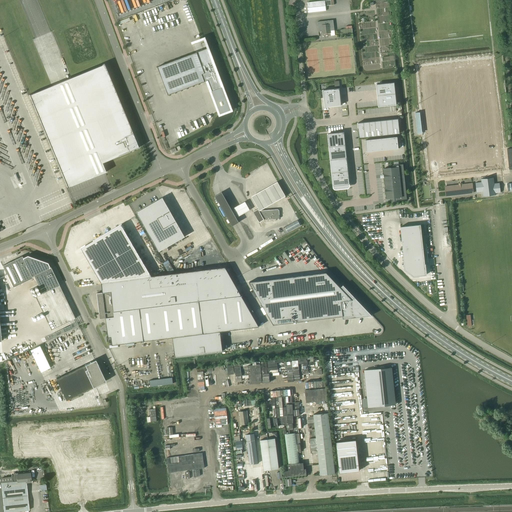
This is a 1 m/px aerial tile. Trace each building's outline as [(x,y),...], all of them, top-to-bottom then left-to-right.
[(307,3),(308,12),(308,13),(326,11),(325,1),(307,3)] [(317,22),(319,32),(323,32),(323,34),(330,33),(330,31),(334,30),(333,20),(317,22)] [(208,48),(158,67),(168,95),(207,81),(208,82),(206,82),(207,85),(209,85),(212,92),(223,87),(208,48)] [(105,64),(29,95),(68,188),(106,172),(102,163),(140,147),(132,127),(105,64)] [(394,83),(376,84),(376,85),(377,90),(378,101),(379,106),(379,107),(397,105),(394,83)] [(339,88),(323,90),(324,98),(324,101),(324,103),(325,107),(327,107),(329,107),(341,105),(339,88)] [(423,135),(421,112),(421,110),(419,110),(420,112),(415,113),(418,134),(422,133),(422,135),(423,135)] [(358,123),(358,128),(359,138),(400,134),(399,124),(398,119),(397,119),(359,123),(358,123)] [(344,132),(328,134),(333,186),(349,184),(344,132)] [(397,137),(366,140),(367,152),(398,149),(397,137)] [(393,168),(384,169),(387,199),(396,198),(397,200),(407,199),(403,164),(393,165),(393,168)] [(475,183),(477,193),(483,192),(483,196),(496,195),(496,193),(501,193),(499,183),(495,184),(494,177),(481,179),(481,182),(475,183)] [(277,182),(252,196),(260,210),(285,196),(277,182)] [(445,187),(445,190),(446,196),(474,193),(472,183),(445,187)] [(215,196),(232,226),(239,222),(222,192),(215,196)] [(137,212),(159,251),(185,237),(163,197),(137,212)] [(245,203),(235,209),(239,216),(250,211),(245,203)] [(256,210),(253,212),(259,222),(262,221),(264,220),(265,220),(273,219),(280,219),(279,211),(275,211),(260,212),(258,209),(256,210)] [(122,224),(81,248),(102,283),(152,276),(122,224)] [(422,240),(421,225),(400,227),(405,269),(414,276),(426,275),(424,255),(427,255),(425,239),(422,240)] [(47,263),(27,256),(23,258),(22,256),(3,265),(13,287),(32,278),(31,276),(34,275),(42,293),(35,296),(51,330),(75,319),(51,267),(49,268),(47,263)] [(225,267),(152,276),(102,283),(103,292),(97,293),(100,318),(106,318),(108,337),(111,336),(112,345),(144,341),(144,342),(144,341),(166,338),(173,337),(175,357),(223,351),(220,331),(259,327),(242,296),(243,296),(243,295),(241,295),(225,267)] [(355,298),(352,300),(326,273),(249,282),(274,325),(342,316),(343,319),(362,317),(372,316),(355,298)] [(85,365),(45,384),(55,406),(93,387),(106,381),(100,369),(99,368),(100,368),(99,365),(98,365),(95,360),(85,365)] [(391,367),(365,370),(368,398),(368,407),(369,407),(395,405),(394,389),(393,383),(391,367)] [(176,406),(170,407),(172,425),(178,424),(176,406)] [(241,425),(248,424),(247,411),(240,412),(241,425)] [(315,433),(310,433),(312,452),(318,452),(320,475),(335,473),(329,413),(313,414),(315,433)] [(296,433),(285,434),(289,464),(300,462),(296,433)] [(254,434),(246,435),(247,444),(248,448),(250,465),(258,464),(256,443),(255,436),(254,434)] [(260,440),(264,470),(279,468),(275,438),(260,440)] [(356,440),(336,442),(340,473),(359,470),(356,440)] [(1,478),(2,483),(1,483),(4,511),(11,511),(29,510),(26,482),(31,482),(30,473),(16,474),(17,481),(13,482),(12,477),(1,478)]
